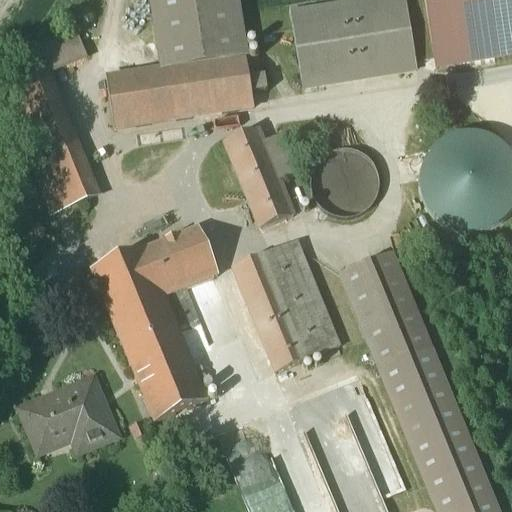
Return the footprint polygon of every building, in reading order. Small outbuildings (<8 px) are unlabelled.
[(114,132),(253,110),(234,0),(150,0),(162,73),(106,82),(114,132)] [(385,0),(291,16),(303,91),(416,72),(404,0),(385,0)] [(511,0),(424,0),(436,68),(511,55),(511,0)] [(36,50),(48,78),(86,62),(74,34),(36,50)] [(46,75),(0,94),(0,95),(54,220),(100,200),(46,75)] [(265,79),(251,81),(254,96),(267,94),(265,79)] [(259,232),(291,219),(257,133),(225,146),(259,232)] [(424,177),(422,187),(422,197),(424,207),(428,216),(434,225),(441,232),(450,237),(459,241),(470,242),(480,242),(490,239),(499,235),(507,228),(511,222),(511,161),(507,156),(499,149),(490,145),(480,142),(470,142),(460,143),(450,147),(442,152),(434,159),(428,167),(424,177)] [(309,186),(309,193),(311,200),(314,207),(318,212),(324,217),(330,220),(337,222),(344,223),(351,222),(358,220),(364,216),(369,211),(373,205),(376,199),(377,192),(377,185),(375,178),(372,171),(368,166),(362,161),(356,158),(349,155),(342,155),(335,156),(329,158),(322,162),(317,167),(313,172),(310,179),(309,186)] [(153,427),(207,405),(164,301),(218,279),(198,231),(91,275),(153,427)] [(275,377),(339,350),(296,245),(232,272),(275,377)] [(380,373),(430,352),(391,258),(341,279),(380,373)] [(230,335),(217,307),(198,315),(211,344),(230,335)] [(367,365),(324,382),(344,432),(388,415),(367,365)] [(93,384),(19,415),(37,459),(72,444),(78,458),(117,442),(93,384)] [(373,495),(379,511),(384,511),(364,456),(348,462),(344,452),(330,457),(331,463),(320,467),(335,509),(373,495)]
